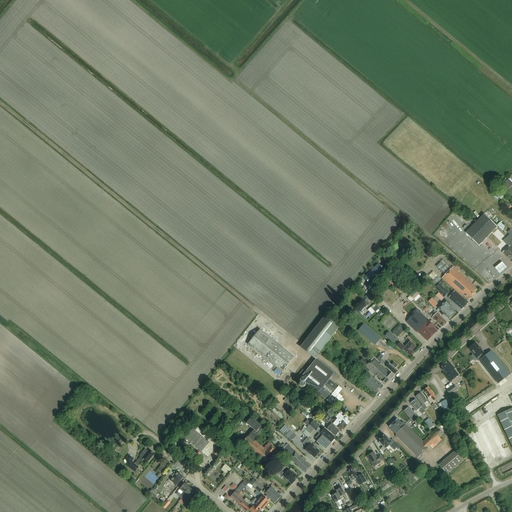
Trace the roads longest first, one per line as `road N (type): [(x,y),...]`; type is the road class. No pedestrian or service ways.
road 1 (tertiary): [(276,511),(407,369),(511,273)]
road 2 (unclassified): [(307,511),(428,375),(511,299)]
